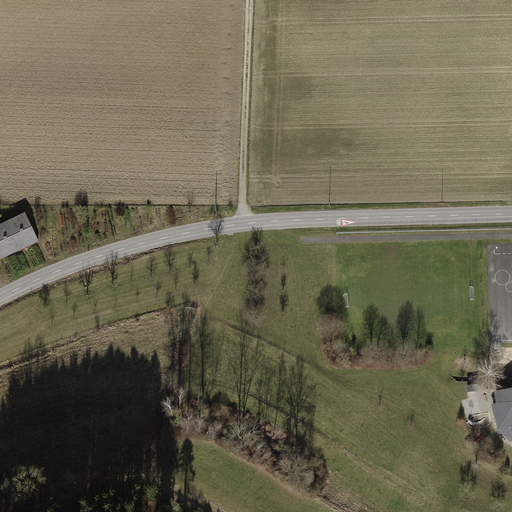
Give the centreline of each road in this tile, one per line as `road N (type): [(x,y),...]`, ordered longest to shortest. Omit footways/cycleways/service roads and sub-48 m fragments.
road 1 (tertiary): [(0,300),(58,270),(178,234),(292,219),(511,214)]
road 2 (track): [(250,0),(241,224)]
road 3 (track): [(24,511),(121,479),(156,479),(225,511)]
